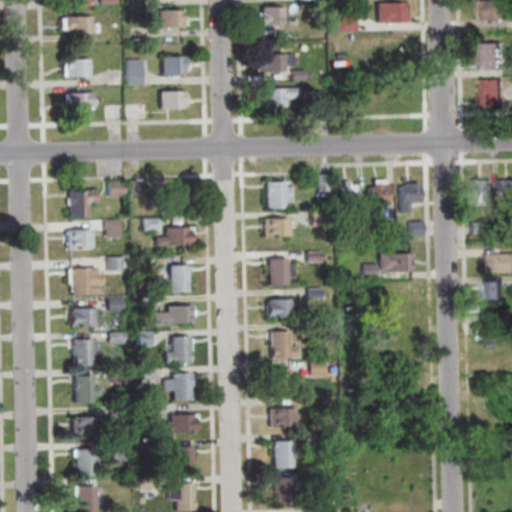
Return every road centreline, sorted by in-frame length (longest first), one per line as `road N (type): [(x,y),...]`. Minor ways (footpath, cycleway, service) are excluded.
road 1 (residential): [(230,511),(216,0)]
road 2 (residential): [(451,511),(437,0)]
road 3 (residential): [(25,511),(12,0)]
road 4 (residential): [(511,141),(0,154)]
